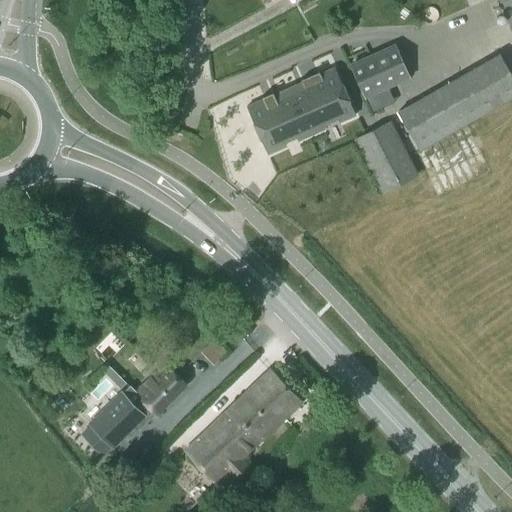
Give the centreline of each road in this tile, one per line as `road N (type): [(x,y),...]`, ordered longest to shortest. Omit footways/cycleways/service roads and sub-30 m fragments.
road 1 (primary): [(479,511),(214,237)]
road 2 (primary): [(214,237),(172,188),(50,129)]
road 3 (primary): [(39,163),(90,177),(214,237)]
road 4 (residential): [(185,133),(194,94),(189,0)]
